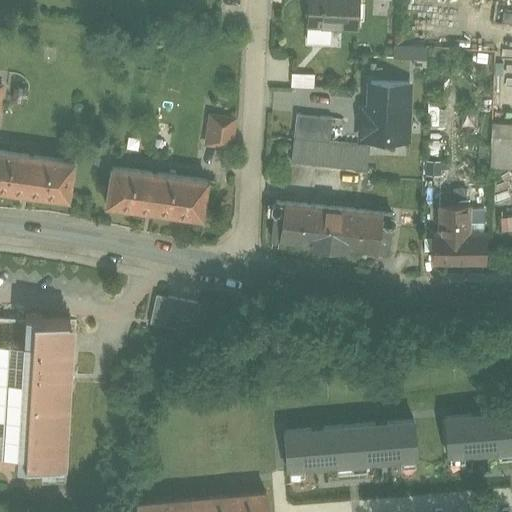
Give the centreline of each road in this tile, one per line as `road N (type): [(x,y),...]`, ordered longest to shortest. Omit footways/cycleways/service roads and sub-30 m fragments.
road 1 (residential): [(235,277),(246,216),(253,0)]
road 2 (residential): [(235,277),(511,300)]
road 3 (residential): [(0,230),(235,277)]
